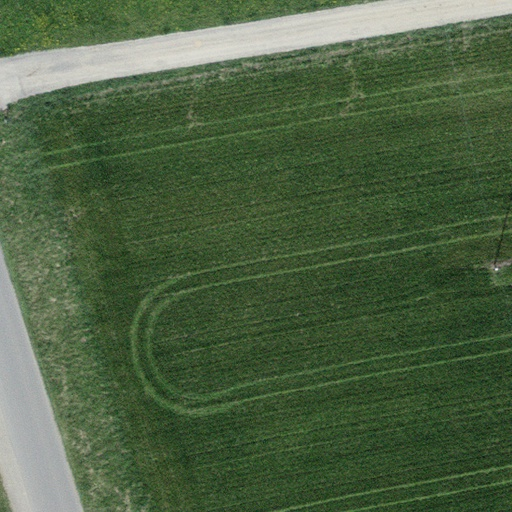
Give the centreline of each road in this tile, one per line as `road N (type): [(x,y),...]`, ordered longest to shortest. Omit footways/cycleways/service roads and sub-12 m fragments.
road 1 (track): [(477,0),(0,81)]
road 2 (unclassified): [(0,334),(55,511)]
